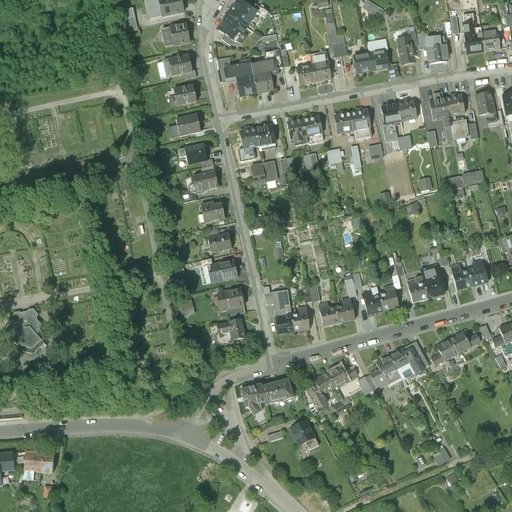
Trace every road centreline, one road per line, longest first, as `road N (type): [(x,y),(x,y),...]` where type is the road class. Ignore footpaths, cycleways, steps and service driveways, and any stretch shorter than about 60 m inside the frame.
road 1 (residential): [(511,71),(219,120)]
road 2 (residential): [(273,365),(219,120)]
road 3 (residential): [(511,300),(273,365)]
road 4 (residential): [(184,437),(102,426),(0,433)]
road 5 (residential): [(294,511),(219,452),(184,437)]
road 6 (residential): [(219,120),(205,31),(213,0)]
road 7 (residential): [(273,365),(226,382),(204,400),(184,437)]
